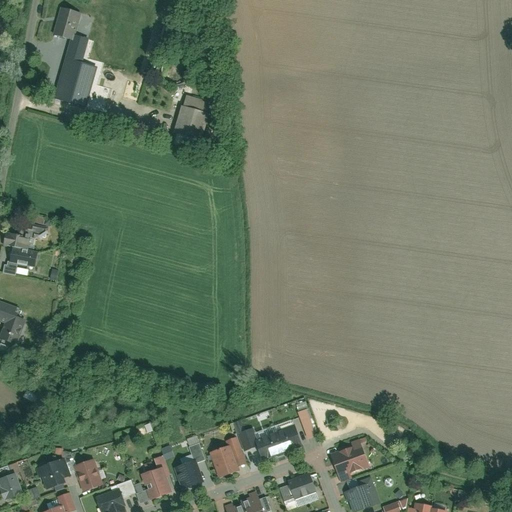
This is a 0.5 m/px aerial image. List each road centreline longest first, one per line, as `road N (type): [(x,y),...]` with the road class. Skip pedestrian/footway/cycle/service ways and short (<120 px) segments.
road 1 (residential): [(337,511),(315,462),(304,459),(156,511)]
road 2 (residential): [(37,0),(0,205)]
